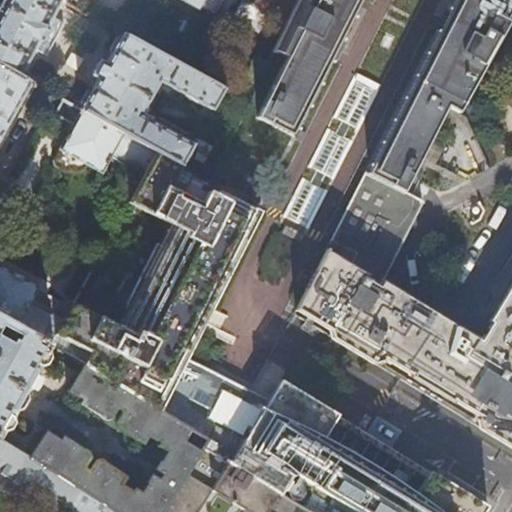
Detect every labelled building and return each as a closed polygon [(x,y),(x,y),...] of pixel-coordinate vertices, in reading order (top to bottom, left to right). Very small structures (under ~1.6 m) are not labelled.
[(60,0),(0,0),(0,65),(18,76),(34,48),(45,54),(63,23),(51,16),(60,0)] [(61,0),(64,1),(64,0),(186,0),(199,7),(200,5),(214,12),(221,0),(61,0)] [(286,23),(296,0),(255,0),(253,5),(286,23)] [(296,0),(286,23),(274,49),(287,56),(256,117),(294,135),(361,0),(296,0)] [(453,0),(365,173),(402,193),(421,156),(432,135),(447,107),(458,113),(511,14),(495,7),(498,0),(453,0)] [(97,80),(80,110),(131,138),(157,152),(180,165),(182,164),(187,162),(190,158),(191,153),(191,151),(190,148),(192,144),(138,114),(139,113),(141,114),(146,104),(152,107),(159,94),(154,91),(158,83),(157,81),(158,79),(211,110),(213,108),(217,106),(221,102),(223,97),(222,92),(223,89),(122,33),(103,69),(98,66),(94,67),(91,73),(92,77),(97,80)] [(18,76),(0,65),(0,140),(31,83),(18,76)] [(312,229),(377,81),(351,70),(287,218),(312,229)] [(315,117),(330,124),(348,82),(333,75),(315,117)] [(131,138),(80,110),(61,100),(54,114),(71,124),(51,159),(53,165),(64,171),(70,170),(71,169),(77,172),(84,170),(87,165),(101,172),(114,149),(123,153),(131,138)] [(447,142),(432,135),(421,156),(436,164),(447,142)] [(204,447),(229,463),(269,400),(182,357),(256,212),(215,191),(213,195),(205,191),(200,203),(169,188),(180,165),(157,152),(128,204),(172,226),(120,328),(73,304),(62,324),(55,337),(89,354),(82,365),(207,441),(204,447)] [(134,160),(140,163),(144,157),(138,153),(134,160)] [(511,282),(487,323),(497,329),(480,358),(471,352),(478,340),(458,329),(456,329),(401,295),(401,294),(382,282),(423,203),(402,193),(365,173),(295,309),(320,325),(329,330),(330,338),(371,362),(381,360),(383,357),(402,369),(410,373),(410,375),(453,401),(455,401),(480,417),(478,421),(482,430),(511,447),(511,282)] [(0,317),(51,346),(55,337),(62,324),(28,304),(37,287),(0,266),(0,317)] [(0,434),(51,346),(0,317),(0,434)] [(207,441),(82,365),(66,392),(80,401),(78,404),(99,418),(98,418),(119,432),(120,430),(141,443),(146,435),(159,443),(156,448),(166,454),(159,465),(157,465),(146,483),(147,484),(140,494),(132,489),(129,493),(118,485),(122,477),(102,464),(102,463),(81,449),(80,450),(58,441),(44,432),(28,456),(81,490),(113,511),(163,511),(204,447),(207,441)] [(282,381),(269,400),(229,463),(279,493),(281,494),(294,475),(354,511),(484,511),(488,506),(458,487),(419,463),(411,476),(398,468),(390,480),(324,440),(339,416),(340,415),(282,381)] [(398,451),(339,416),(324,440),(390,480),(398,468),(411,476),(419,463),(398,451)] [(6,433),(2,439),(21,452),(25,445),(6,433)] [(2,439),(0,437),(0,467),(37,492),(43,484),(72,504),(81,490),(28,456),(21,452),(2,439)] [(229,463),(204,447),(163,511),(200,511),(213,491),(246,511),(267,511),(279,493),(229,463)] [(113,511),(81,490),(72,504),(67,511),(113,511)]
